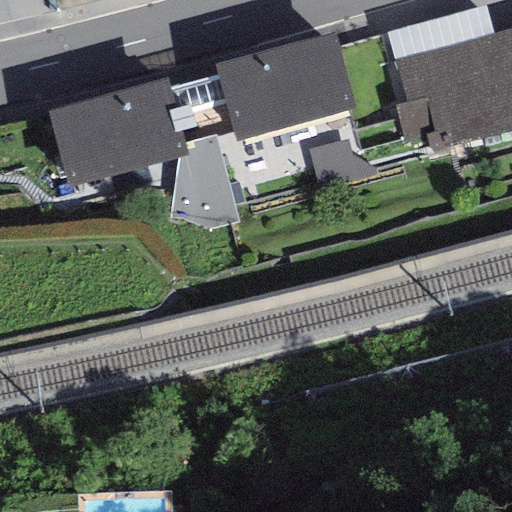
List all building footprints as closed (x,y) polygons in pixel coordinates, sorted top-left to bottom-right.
[(386,35),(394,61),(492,33),(485,7),(386,35)] [(511,27),(492,33),(394,61),(406,104),(394,107),(405,146),(427,140),(431,153),(511,129),(511,27)] [(333,32),(275,48),(296,124),(354,108),(333,32)] [(275,48),(213,64),(233,142),(296,124),(275,48)] [(166,80),(47,113),(68,188),(175,158),(187,156),(184,144),(180,131),(193,127),(187,106),(175,109),(166,80)] [(214,136),(184,144),(187,156),(175,158),(171,219),(183,219),(213,228),(238,223),(214,136)] [(346,140),(309,150),(318,192),(375,175),(350,154),(346,140)]
